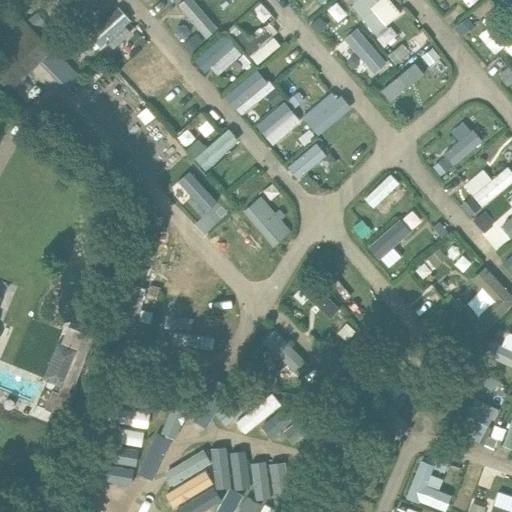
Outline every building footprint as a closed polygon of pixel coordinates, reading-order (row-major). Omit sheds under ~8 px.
[(183,0),(179,4),(208,36),(221,25),(198,0),(183,0)] [(352,0),(351,2),(377,34),(404,13),(393,0),(352,0)] [(89,31),(102,45),(132,19),(119,4),(89,31)] [(484,21),(511,51),(511,30),(494,11),(484,21)] [(42,19),(37,12),(29,17),(34,25),(42,19)] [(0,41),(0,77),(12,90),(54,48),(24,18),(0,41)] [(260,61),(282,43),(266,23),(243,41),(260,61)] [(358,26),(345,38),(376,72),(390,60),(358,26)] [(213,64),(219,72),(244,51),(228,31),(196,58),(206,70),(213,64)] [(473,37),(481,50),(490,44),(482,32),(473,37)] [(140,35),(134,41),(140,48),(147,41),(140,35)] [(392,52),(400,61),(409,53),(401,44),(392,52)] [(416,59),(382,88),(393,100),(426,71),(416,59)] [(129,77),(135,70),(129,64),(122,70),(129,77)] [(274,88),(265,95),(273,104),(282,97),(274,88)] [(336,88),(304,114),(319,134),(352,108),(336,88)] [(302,98),(297,92),(290,98),(295,104),(302,98)] [(286,98),(257,123),(275,143),(304,119),(286,98)] [(444,175),(484,140),(464,118),(451,130),(459,139),(433,163),(444,175)] [(188,146),(204,168),(242,141),(232,127),(206,145),(200,137),(188,146)] [(297,137),(302,144),(314,134),(308,128),(297,137)] [(318,139),(288,164),(299,178),(329,153),(318,139)] [(481,204),(511,183),(511,166),(510,164),(491,176),(486,168),(466,181),(481,204)] [(390,171),(364,196),(373,206),(400,181),(390,171)] [(282,217),(283,216),(264,193),(245,208),(274,245),(293,231),(282,217)] [(511,204),(496,219),(511,235),(511,204)] [(471,219),(482,232),(491,225),(480,212),(471,219)] [(379,257),(414,230),(403,217),(369,244),(379,257)] [(362,218),(352,227),(363,238),(372,229),(362,218)] [(424,259),(432,268),(445,256),(438,247),(424,259)] [(497,299),(478,316),(487,326),(511,302),(511,290),(487,264),(475,276),(497,299)] [(170,290),(173,280),(163,277),(160,287),(170,290)] [(482,285),(468,301),(481,313),(495,297),(482,285)] [(225,306),(230,312),(237,305),(232,299),(225,306)] [(275,325),(264,335),(296,371),(307,361),(275,325)] [(191,343),(213,346),(215,337),(192,334),(191,343)] [(76,381),(88,351),(62,340),(58,339),(43,376),(63,384),(60,391),(53,388),(46,406),(53,409),(50,417),(64,422),(80,382),(76,381)] [(483,384),(490,390),(498,380),(491,374),(483,384)] [(236,420),(247,431),(254,424),(268,439),(298,411),(286,399),(281,404),(267,390),(236,420)] [(163,396),(156,432),(171,435),(179,399),(163,396)] [(462,428),(480,439),(499,408),(481,397),(462,428)] [(125,409),(122,422),(149,426),(151,413),(125,409)] [(302,415),(282,429),(290,440),(309,427),(302,415)] [(511,419),(503,443),(511,446),(511,419)] [(124,431),(123,443),(142,444),(142,432),(124,431)] [(225,442),(208,445),(216,491),(250,485),(243,449),(227,452),(225,442)] [(253,498),(269,497),(267,455),(250,456),(253,498)] [(445,472),(448,462),(435,457),(431,468),(445,472)] [(207,479),(211,478),(206,461),(160,476),(171,509),(178,506),(180,511),(213,511),(217,511),(207,479)] [(289,461),(272,462),(274,507),(291,507),(289,461)] [(114,464),(110,479),(131,484),(134,469),(114,464)] [(248,499),(246,503),(230,495),(221,511),(270,511),(271,511),(248,499)]
